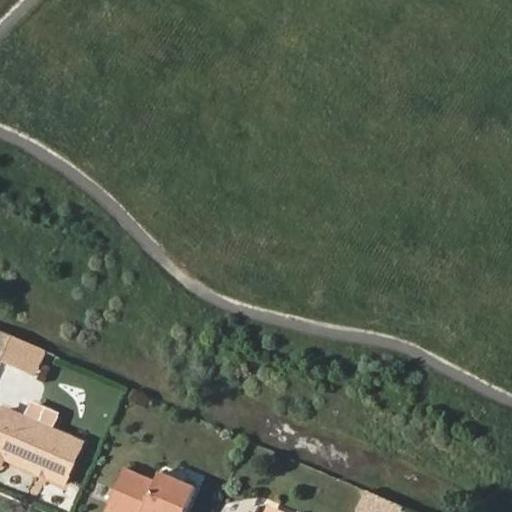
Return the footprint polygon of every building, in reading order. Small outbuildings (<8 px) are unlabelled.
[(0,362),(35,377),(46,350),(0,330),(0,362)] [(0,470),(2,467),(38,482),(40,478),(49,481),(47,486),(62,492),(81,453),(1,418),(0,421),(0,470)] [(107,511),(188,511),(194,496),(159,481),(156,490),(123,476),(107,511)] [(40,478),(38,482),(47,486),(49,481),(40,478)] [(353,511),(400,511),(403,506),(364,489),(353,511)]
